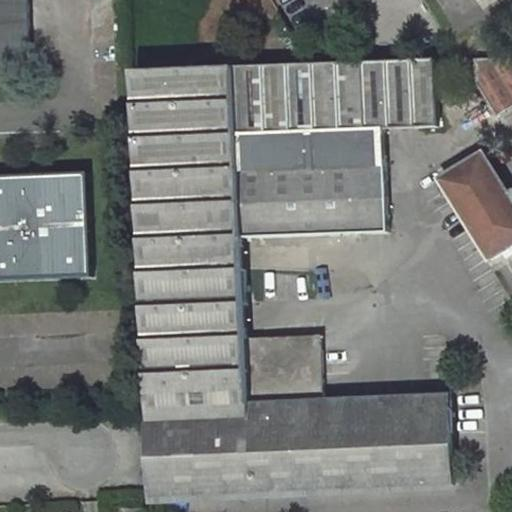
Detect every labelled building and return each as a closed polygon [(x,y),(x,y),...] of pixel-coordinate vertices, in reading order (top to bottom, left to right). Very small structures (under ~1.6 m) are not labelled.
[(0,0),(0,60),(32,59),(30,0),(0,0)] [(469,83),(491,121),(511,108),(511,56),(471,58),(469,83)] [(148,400),(152,504),(450,488),(446,391),(425,392),(425,409),(322,414),(318,338),(244,341),(240,242),(384,235),(380,130),(434,128),(432,61),(313,66),(131,73),(148,400)] [(435,189),(484,264),(498,255),(502,263),(511,256),(511,206),(508,200),(503,204),(477,163),(435,189)] [(0,280),(93,277),(89,175),(45,176),(32,177),(0,178),(0,280)]
